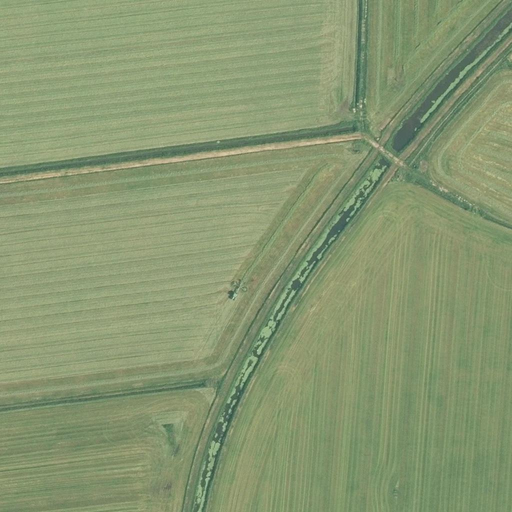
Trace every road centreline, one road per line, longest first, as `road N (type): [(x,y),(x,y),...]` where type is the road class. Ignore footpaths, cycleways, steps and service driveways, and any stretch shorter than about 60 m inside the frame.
road 1 (track): [(188,511),(214,414),(274,301),(403,113),(510,0)]
road 2 (track): [(479,211),(364,135),(365,0)]
